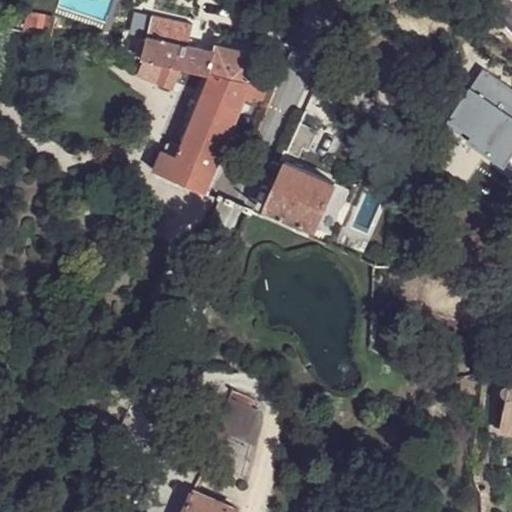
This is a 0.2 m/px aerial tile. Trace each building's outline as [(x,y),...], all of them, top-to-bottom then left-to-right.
[(3,19),(9,19),(12,4),(6,2),(3,19)] [(26,32),(48,37),(52,20),(31,14),(29,20),(22,18),(20,25),(28,27),(26,32)] [(226,57),(215,55),(215,53),(200,50),(187,47),(190,36),(192,25),(152,16),(142,59),(165,64),(180,67),(209,74),(248,84),(267,88),(269,78),(251,73),(255,55),(244,53),(228,49),(226,57)] [(203,39),(190,36),(187,47),(200,50),(203,39)] [(216,47),(215,53),(215,55),(226,57),(228,49),(216,47)] [(180,67),(165,64),(159,87),(175,90),(180,67)] [(248,84),(209,74),(177,156),(161,151),(153,172),(206,192),(246,94),(248,84)] [(267,88),(248,84),(246,94),(262,102),(267,88)] [(511,118),(511,117),(471,89),(451,120),(473,136),(469,141),(488,154),(502,131),(511,118)] [(511,137),(502,131),(488,154),(496,159),(511,137)] [(334,183),(286,161),(267,207),(314,228),(334,183)] [(204,238),(194,235),(183,262),(193,267),(204,238)] [(511,358),(511,359),(507,379),(501,380),(499,389),(505,392),(499,420),(511,422),(511,358)] [(457,408),(460,378),(448,381),(427,381),(426,404),(426,405),(427,405),(457,408)] [(212,458),(211,461),(248,477),(263,406),(232,392),(232,393),(205,455),(212,458)] [(511,431),(511,422),(499,420),(498,429),(511,431)] [(201,487),(206,475),(211,461),(212,458),(205,455),(200,468),(200,475),(195,484),(201,487)] [(237,511),(238,511),(191,491),(182,511),(237,511)]
